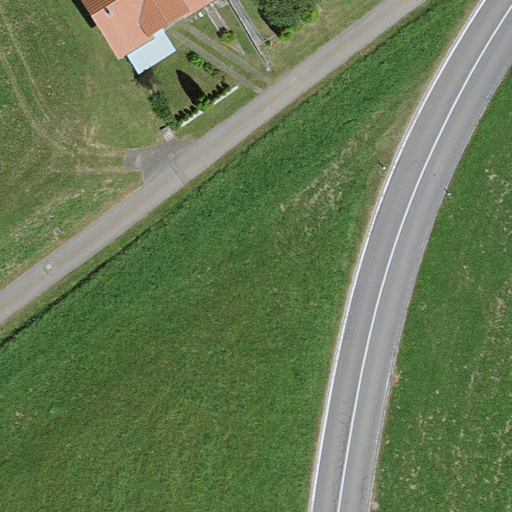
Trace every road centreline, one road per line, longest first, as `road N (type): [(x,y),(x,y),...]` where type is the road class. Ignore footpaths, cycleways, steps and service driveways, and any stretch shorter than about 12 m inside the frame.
road 1 (tertiary): [(346,511),(362,386),(393,251),(435,144),(511,6)]
road 2 (track): [(400,0),(0,305)]
